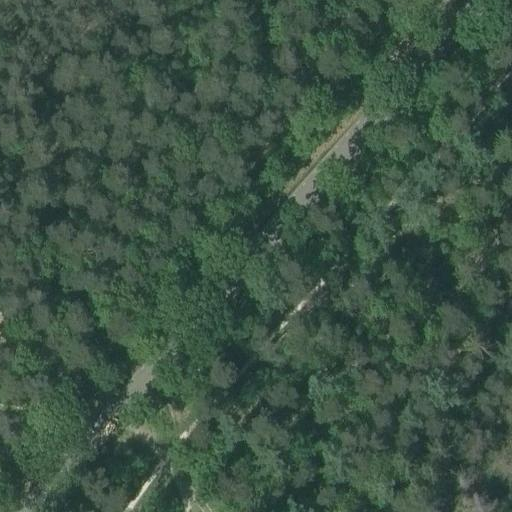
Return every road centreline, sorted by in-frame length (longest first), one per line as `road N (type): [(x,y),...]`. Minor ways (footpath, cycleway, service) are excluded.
road 1 (secondary): [(38,511),(473,0)]
road 2 (track): [(0,313),(98,364),(155,374),(165,464)]
